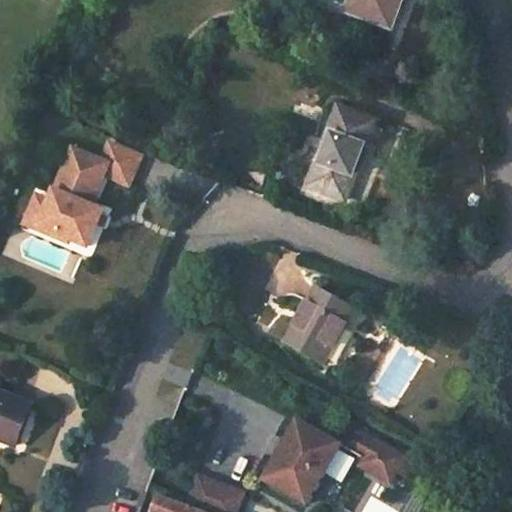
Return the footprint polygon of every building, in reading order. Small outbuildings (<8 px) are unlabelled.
[(344,0),(341,9),(387,29),(399,0),(344,0)] [(301,183),(341,198),(372,119),(333,103),(301,183)] [(82,244),(96,208),(84,203),(101,162),(64,146),(33,223),(82,244)] [(285,345),(322,366),(355,310),(316,288),(285,345)] [(0,438),(15,445),(31,406),(0,393),(0,438)] [(269,480),(312,504),(345,446),(302,421),(269,480)] [(355,428),(345,446),(368,458),(378,441),(355,428)] [(410,459),(378,441),(368,458),(363,468),(394,486),(410,459)] [(191,506),(207,511),(241,511),(248,493),(202,476),(191,506)] [(207,511),(191,506),(162,495),(155,511),(207,511)]
